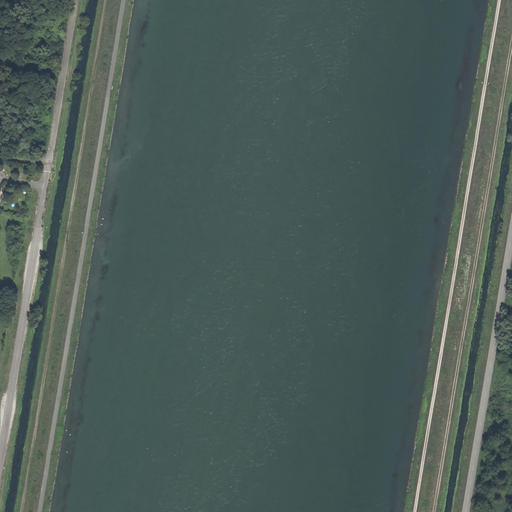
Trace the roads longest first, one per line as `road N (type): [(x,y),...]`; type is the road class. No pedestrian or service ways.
road 1 (track): [(124,0),(37,511)]
road 2 (track): [(107,0),(22,511)]
road 3 (track): [(492,0),(413,511)]
road 4 (track): [(511,56),(432,511)]
road 5 (tertiary): [(511,248),(467,511)]
